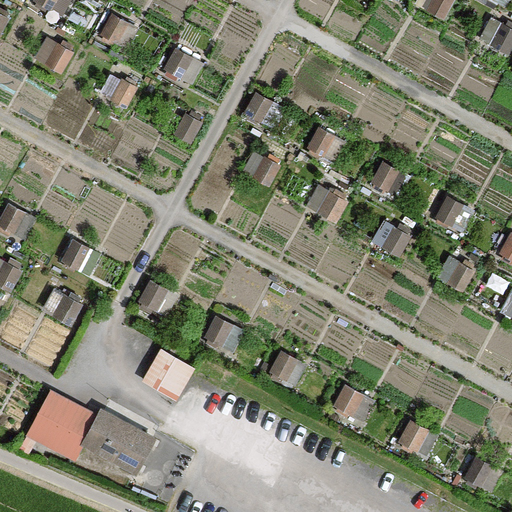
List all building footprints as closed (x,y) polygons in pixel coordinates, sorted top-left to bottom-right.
[(44,0),(71,13),(77,0),(44,0)] [(430,0),(428,6),(451,16),(458,0),(430,0)] [(0,5),(0,31),(7,34),(15,11),(0,5)] [(116,8),(104,30),(131,44),(143,23),(116,8)] [(485,37),(511,49),(511,19),(497,12),(485,37)] [(68,72),(81,47),(52,32),(39,57),(68,72)] [(197,83),(210,55),(180,42),(168,70),(197,83)] [(137,101),(142,79),(114,73),(109,95),(137,101)] [(260,89),(250,112),(270,121),(280,98),(260,89)] [(322,123),(313,148),(340,158),(349,133),(322,123)] [(251,172),(280,179),(286,155),(256,149),(251,172)] [(375,181),(400,194),(413,170),(388,157),(375,181)] [(324,178),(311,203),(343,220),(356,195),(324,178)] [(457,224),(469,200),(452,192),(440,216),(457,224)] [(14,199),(3,223),(30,235),(41,211),(14,199)] [(391,217),(379,239),(406,254),(418,232),(391,217)] [(79,235),(67,257),(93,272),(105,250),(79,235)] [(511,235),(503,247),(511,253),(511,235)] [(3,252),(0,256),(0,278),(17,288),(28,266),(3,252)] [(453,253),(444,277),(473,287),(482,262),(453,253)] [(164,311),(175,284),(155,276),(143,302),(164,311)] [(77,321),(88,299),(62,285),(50,307),(77,321)] [(220,312),(210,338),(240,349),(250,323),(220,312)] [(286,346),(274,371),(300,383),(311,358),(286,346)] [(161,349),(144,379),(176,397),(191,371),(193,367),(161,349)] [(339,403),(370,418),(382,395),(350,379),(339,403)] [(84,443),(99,416),(52,390),(28,433),(76,459),(84,443)] [(154,437),(103,409),(99,416),(84,443),(135,471),(154,437)] [(410,438),(442,439),(442,421),(410,420),(410,438)]
